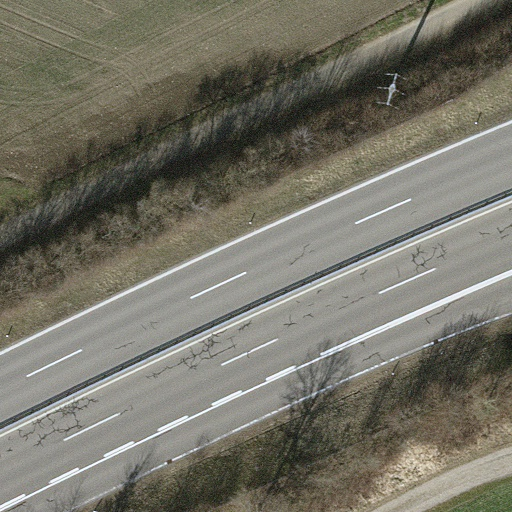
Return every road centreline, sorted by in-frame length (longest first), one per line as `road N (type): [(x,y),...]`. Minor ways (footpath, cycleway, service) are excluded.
road 1 (trunk): [(511,158),(0,391)]
road 2 (track): [(0,241),(484,0)]
road 3 (trunk): [(0,473),(326,319)]
road 4 (trunk): [(326,319),(511,238)]
road 5 (trunk): [(326,319),(511,271)]
road 6 (track): [(511,464),(402,511)]
